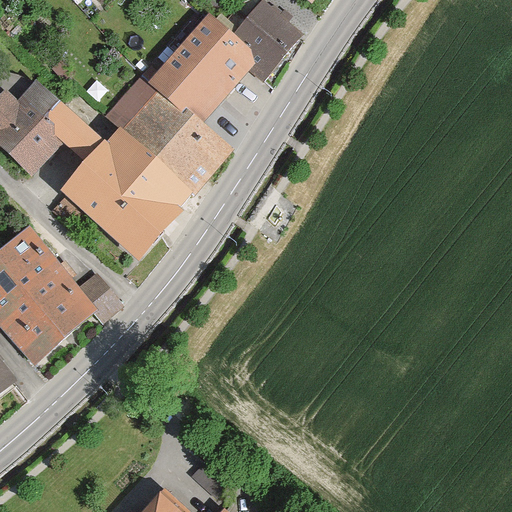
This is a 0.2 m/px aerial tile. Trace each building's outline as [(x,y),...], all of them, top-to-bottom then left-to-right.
[(257,0),(255,0),(224,34),(246,52),(252,66),(247,72),(259,82),(299,39),(257,0)] [(246,52),(224,34),(204,15),(148,75),(200,122),(247,72),(252,66),(246,52)] [(200,122),(148,75),(144,71),(102,117),(193,200),(235,155),(200,122)] [(193,200),(102,117),(94,109),(80,124),(32,80),(0,114),(0,154),(29,182),(59,150),(73,163),(50,189),(59,198),(48,210),(70,230),(81,218),(133,265),(179,215),(193,200)] [(22,229),(0,247),(0,329),(31,366),(93,314),(104,327),(125,310),(93,272),(72,289),(22,229)] [(0,393),(16,381),(0,360),(0,393)] [(232,511),(226,506),(220,511),(195,511),(161,480),(131,511),(232,511)]
